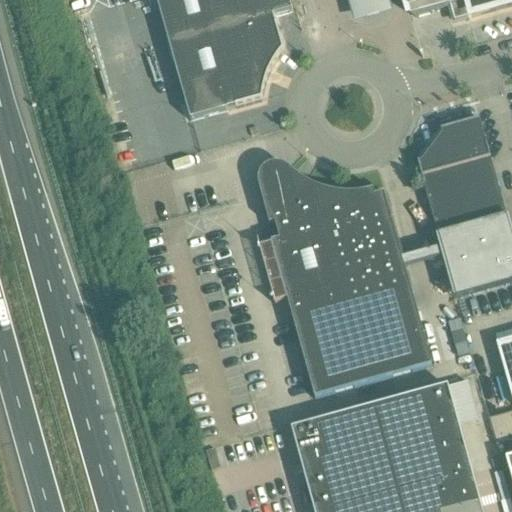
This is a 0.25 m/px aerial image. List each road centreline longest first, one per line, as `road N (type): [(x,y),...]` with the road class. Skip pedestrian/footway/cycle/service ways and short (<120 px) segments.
road 1 (motorway): [(112,511),(0,108)]
road 2 (motorway): [(0,337),(48,511)]
road 3 (unclassified): [(395,96),(362,65),(331,68),(304,104),(310,133)]
road 4 (unclassified): [(310,133),(333,152),(362,154),(394,126),(395,96)]
road 5 (unclassified): [(395,96),(511,65)]
